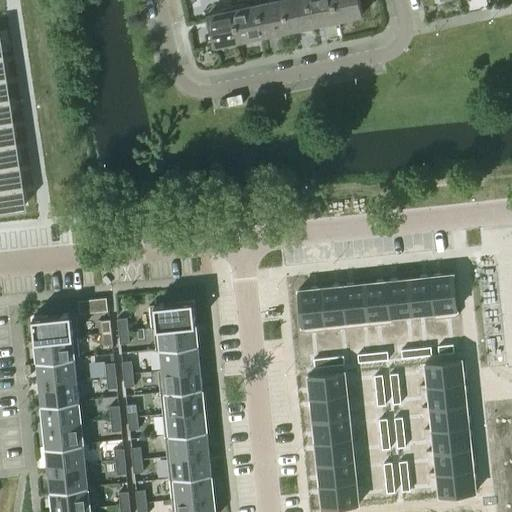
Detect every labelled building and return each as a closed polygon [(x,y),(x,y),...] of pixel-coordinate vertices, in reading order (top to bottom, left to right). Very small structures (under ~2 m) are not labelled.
[(281,0),(274,0),(256,4),(263,35),(288,30),(281,0)] [(307,0),(281,0),(288,30),(312,25),(307,0)] [(332,0),(307,0),(312,25),(337,19),(332,0)] [(359,0),(332,0),(337,19),(362,14),(359,0)] [(256,4),(232,9),(238,40),(263,35),(256,4)] [(238,40),(232,9),(207,15),(213,46),(238,40)] [(6,97),(0,98),(0,120),(9,119),(6,97)] [(9,119),(0,120),(0,142),(13,141),(9,119)] [(13,141),(0,142),(0,164),(16,162),(13,141)] [(0,187),(19,184),(16,162),(0,164),(0,187)] [(19,184),(0,187),(0,210),(23,207),(19,184)] [(453,272),(430,274),(434,311),(433,311),(434,318),(457,315),(453,272)] [(430,274),(408,277),(412,314),(433,311),(434,311),(430,274)] [(408,277),(386,279),(390,316),(391,316),(412,314),(408,277)] [(386,279),(364,281),(369,324),(392,322),(391,316),(390,316),(386,279)] [(364,281),(342,283),(347,327),(369,324),(364,281)] [(342,283),(321,286),(325,329),(347,327),(342,283)] [(321,286),(298,288),(303,331),(325,329),(321,286)] [(192,300),(149,304),(151,327),(195,322),(192,300)] [(75,312),(32,317),(34,339),(78,335),(75,312)] [(127,317),(117,318),(118,330),(128,329),(127,317)] [(110,318),(100,320),(101,332),(111,331),(110,318)] [(195,322),(151,327),(152,328),(153,328),(155,348),(197,344),(195,322)] [(128,329),(118,330),(119,343),(129,342),(128,329)] [(111,331),(101,332),(103,345),(112,344),(111,331)] [(78,335),(34,339),(37,361),(78,356),(76,336),(78,336),(78,335)] [(453,343),(437,345),(438,353),(453,351),(453,343)] [(197,344),(155,348),(155,349),(160,349),(162,368),(157,369),(158,370),(199,365),(197,344)] [(430,346),(415,347),(416,355),(431,354),(430,346)] [(415,347),(401,349),(401,357),(416,355),(415,347)] [(387,350),(372,352),(373,360),(388,358),(387,350)] [(372,352),(357,353),(358,361),(373,360),(372,352)] [(343,355),(328,356),(329,364),(344,363),(343,355)] [(78,356),(37,361),(39,382),(76,378),(74,358),(78,357),(78,356)] [(328,356),(313,358),(314,366),(329,364),(328,356)] [(462,358),(424,362),(427,384),(464,380),(462,358)] [(131,360),(121,361),(123,373),(132,372),(131,360)] [(114,361),(104,362),(106,375),(115,374),(114,361)] [(199,365),(158,370),(160,391),(202,387),(199,365)] [(344,370),(307,374),(310,396),(347,392),(344,370)] [(132,372),(123,373),(124,386),(134,385),(132,372)] [(397,372),(389,373),(391,388),(399,387),(397,372)] [(115,374),(106,375),(107,388),(117,387),(115,374)] [(382,374),(374,375),(375,390),(383,389),(382,374)] [(76,378),(39,382),(41,404),(78,400),(76,378)] [(464,380),(427,384),(429,406),(466,402),(464,380)] [(202,387),(160,391),(162,413),(204,408),(202,387)] [(399,387),(391,388),(392,403),(400,402),(399,387)] [(383,389),(375,390),(377,404),(385,404),(383,389)] [(347,392),(310,396),(312,418),(349,414),(347,392)] [(78,400),(41,404),(43,425),(80,421),(78,400)] [(466,402),(429,406),(431,428),(469,424),(466,402)] [(136,403),(126,404),(127,416),(137,415),(136,403)] [(119,404),(109,405),(110,418),(120,417),(119,404)] [(204,408),(162,413),(164,434),(206,430),(204,408)] [(349,414),(312,418),(314,440),(351,436),(349,414)] [(137,415),(127,416),(128,429),(138,428),(137,415)] [(402,416),(394,417),(395,432),(403,431),(402,416)] [(120,417),(110,418),(112,431),(121,430),(120,417)] [(387,418),(378,418),(380,433),(388,433),(387,418)] [(80,421),(43,425),(46,447),(83,443),(80,421)] [(469,424),(431,428),(434,450),(471,446),(469,424)] [(206,430),(164,434),(167,456),(208,451),(206,430)] [(403,431),(395,432),(397,447),(405,446),(403,431)] [(388,433),(380,433),(382,448),(390,447),(388,433)] [(351,436),(314,440),(317,462),(354,458),(351,436)] [(83,443),(46,447),(48,468),(85,464),(83,443)] [(140,446),(130,447),(132,459),(141,458),(140,446)] [(471,446),(434,450),(436,472),(473,468),(471,446)] [(123,447),(113,448),(115,461),(125,460),(123,447)] [(208,451),(167,456),(169,477),(211,473),(208,451)] [(141,458),(132,459),(133,472),(143,471),(141,458)] [(354,458),(317,462),(319,484),(356,481),(354,458)] [(125,460),(115,461),(116,474),(126,473),(125,460)] [(406,460),(398,461),(400,476),(408,475),(406,460)] [(391,461),(383,462),(385,477),(393,476),(391,461)] [(85,464),(48,468),(50,490),(92,485),(92,484),(87,485),(85,464)] [(473,468),(436,472),(438,494),(476,490),(473,468)] [(211,473),(169,477),(171,499),(213,494),(211,473)] [(408,475),(400,476),(401,490),(410,489),(408,475)] [(393,476),(385,477),(386,492),(394,491),(393,476)] [(356,481),(319,484),(321,506),(358,503),(356,481)] [(92,485),(50,490),(52,511),(94,507),(92,485)] [(145,489),(135,490),(136,502),(146,501),(145,489)] [(128,490),(118,491),(119,504),(129,503),(128,490)] [(214,511),(213,494),(171,499),(172,511),(214,511)] [(147,511),(146,501),(136,502),(137,511),(147,511)] [(129,511),(129,503),(119,504),(120,511),(129,511)]
